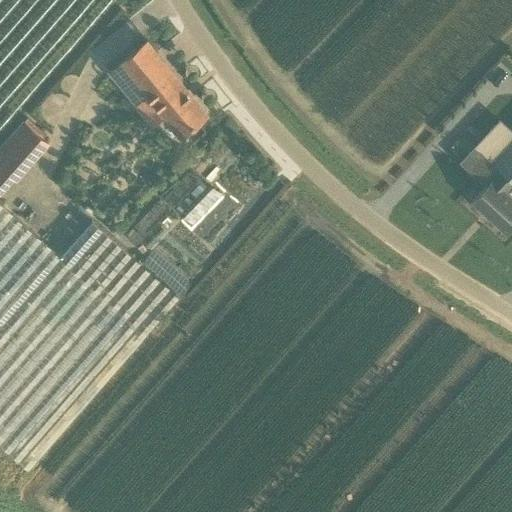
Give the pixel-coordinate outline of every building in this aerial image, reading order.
[(206,114),(147,41),(110,70),(153,123),(165,113),(182,134),(206,114)] [(16,178),(35,157),(49,142),(25,121),(0,148),(0,191),(0,192),(14,176),(16,178)] [(511,144),(496,163),(502,169),(473,200),(507,231),(511,225),(511,144)] [(142,246),(172,213),(158,201),(129,234),(142,246)] [(180,297),(116,241),(92,220),(60,256),(0,203),(0,475),(13,487),(180,297)]
